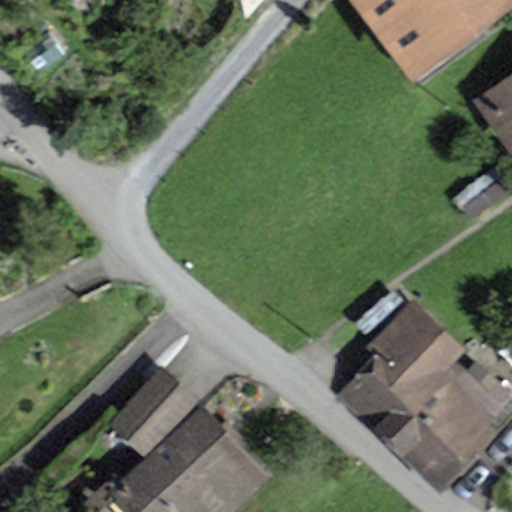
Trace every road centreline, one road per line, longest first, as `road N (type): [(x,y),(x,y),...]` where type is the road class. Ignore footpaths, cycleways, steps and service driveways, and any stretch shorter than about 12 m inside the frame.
road 1 (residential): [(450,511),(158,269),(114,210)]
road 2 (residential): [(114,210),(302,0)]
road 3 (residential): [(114,210),(18,118)]
